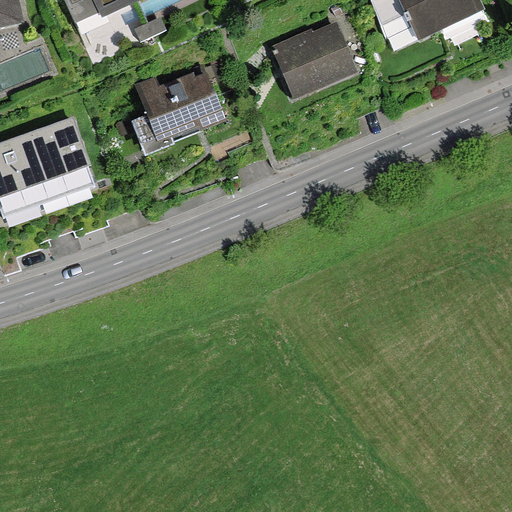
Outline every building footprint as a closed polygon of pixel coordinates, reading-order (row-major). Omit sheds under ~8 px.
[(0,0),(0,29),(25,25),(19,0),(0,0)] [(122,0),(71,0),(80,19),(122,0)] [(482,16),(475,0),(394,0),(416,46),(482,16)] [(333,29),(272,54),(292,103),(353,78),(333,29)] [(200,134),(226,124),(207,71),(161,88),(157,78),(135,86),(147,119),(132,124),(145,158),(175,147),(172,141),(199,131),(200,134)] [(96,188),(72,120),(0,144),(0,214),(2,220),(96,188)]
